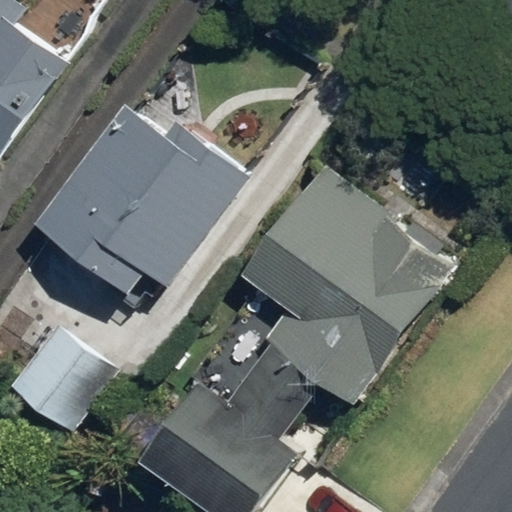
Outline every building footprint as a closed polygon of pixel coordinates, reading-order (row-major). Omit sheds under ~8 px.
[(40,0),(0,0),(0,174),(4,177),(86,57),(29,18),(40,0)] [(189,279),(267,174),(271,169),(154,83),(57,214),(153,285),(168,264),(189,279)] [(331,466),(474,257),(336,163),(262,273),(306,303),(250,385),(224,367),(164,455),(246,511),(275,511),(314,455),(331,466)] [(88,427),(134,364),(70,318),(25,382),(88,427)] [(235,511),(190,480),(167,511),(235,511)]
